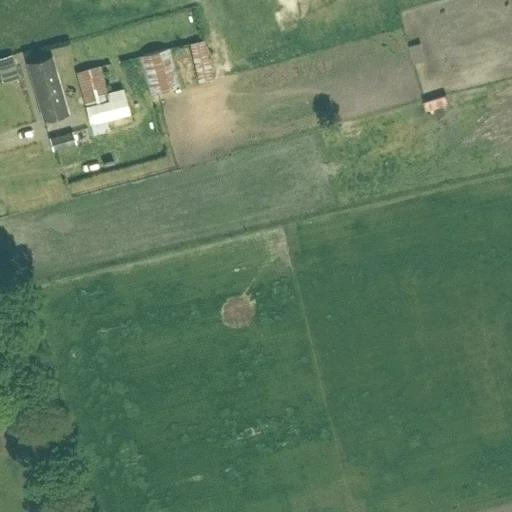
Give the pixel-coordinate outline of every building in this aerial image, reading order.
[(189,44),(198,83),(212,79),(203,41),(189,44)] [(139,56),(150,95),(182,85),(171,47),(139,56)] [(11,54),(0,57),(0,68),(14,65),(11,54)] [(44,121),(68,114),(50,57),(26,64),(44,121)] [(78,72),(91,123),(130,113),(124,88),(107,92),(100,66),(78,72)] [(74,131),(75,141),(91,139),(90,129),(74,131)] [(72,131),(50,138),(54,150),(76,144),(72,131)]
